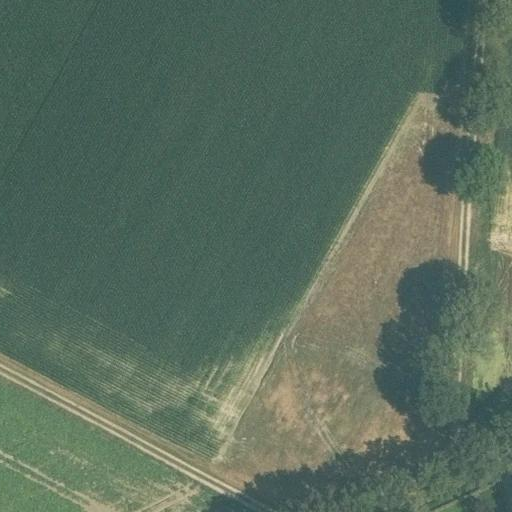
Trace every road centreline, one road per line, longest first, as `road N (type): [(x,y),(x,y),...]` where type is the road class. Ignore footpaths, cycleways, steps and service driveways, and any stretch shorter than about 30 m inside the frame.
road 1 (track): [(454,461),(486,0)]
road 2 (track): [(250,511),(0,378)]
road 3 (unclassified): [(355,511),(511,435)]
